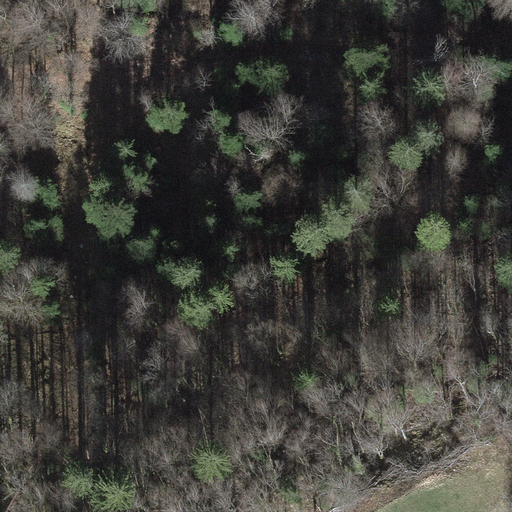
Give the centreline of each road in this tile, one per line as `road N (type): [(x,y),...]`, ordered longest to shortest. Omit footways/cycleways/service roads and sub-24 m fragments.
road 1 (track): [(0,88),(511,29)]
road 2 (track): [(94,80),(223,0)]
